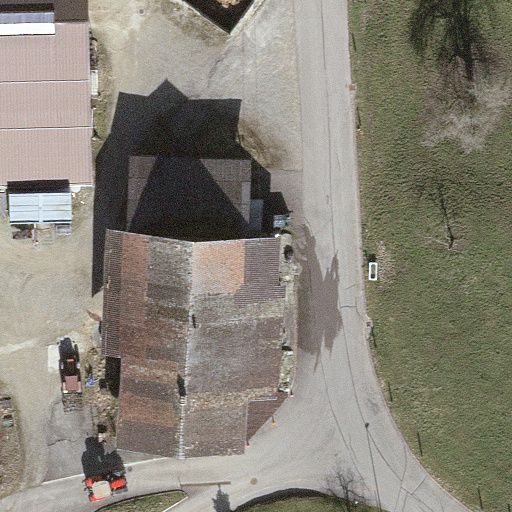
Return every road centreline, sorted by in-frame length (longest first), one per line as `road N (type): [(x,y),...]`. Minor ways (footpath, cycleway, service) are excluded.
road 1 (unclassified): [(416,511),(374,482),(339,428),(317,0)]
road 2 (track): [(0,219),(38,224),(91,208),(140,138),(318,29)]
road 3 (track): [(42,511),(157,482),(258,481)]
road 4 (track): [(210,511),(339,428)]
road 5 (track): [(193,105),(139,50),(124,0)]
